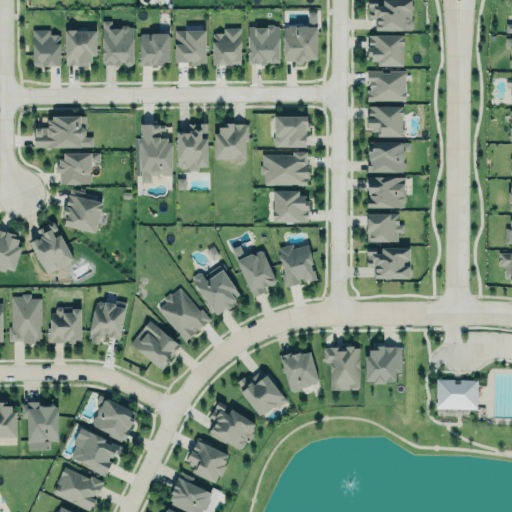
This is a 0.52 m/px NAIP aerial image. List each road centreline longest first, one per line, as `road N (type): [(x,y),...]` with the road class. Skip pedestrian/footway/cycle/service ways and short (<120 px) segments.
road 1 (residential): [(129,511),(193,383),(244,338),(308,309),(452,308)]
road 2 (residential): [(4,97),(334,93)]
road 3 (residential): [(334,308),(334,0)]
road 4 (residential): [(452,308),(457,27)]
road 5 (residential): [(4,0),(5,162),(17,193)]
road 6 (residential): [(177,408),(104,376),(0,372)]
